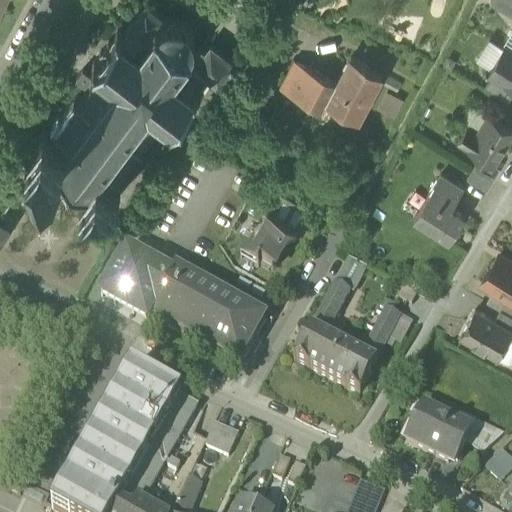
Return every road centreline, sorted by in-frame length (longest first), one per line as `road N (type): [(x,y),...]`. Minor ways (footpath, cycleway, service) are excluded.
road 1 (residential): [(350,454),(511,187)]
road 2 (residential): [(243,404),(344,228)]
road 3 (residential): [(123,354),(56,483)]
road 4 (residential): [(0,303),(123,354)]
road 5 (residential): [(123,354),(243,404)]
